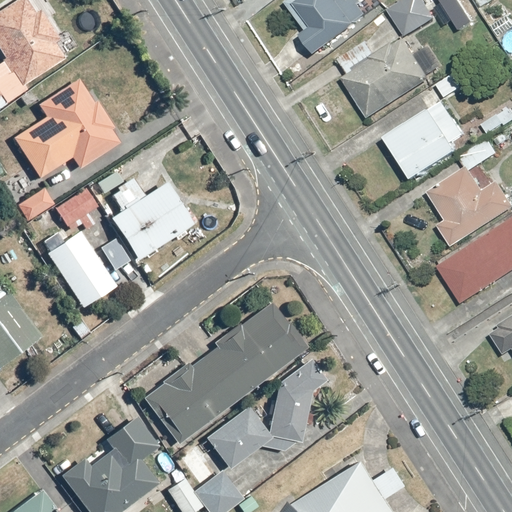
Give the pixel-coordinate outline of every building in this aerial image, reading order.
[(0,114),(19,101),(14,93),(64,57),(53,42),(58,38),(49,25),(30,0),(12,0),(0,9),(0,53),(4,59),(0,62),(0,114)] [(350,0),(288,0),(286,2),(307,31),(300,36),(315,56),(383,6),(378,0),(352,0),(351,1),(350,0)] [(441,0),(399,0),(385,10),(403,37),(432,18),(426,10),(441,0)] [(511,12),(510,9),(486,24),(494,37),(511,25),(511,12)] [(397,47),(391,37),(346,66),(352,76),(342,82),(367,120),(431,79),(428,74),(443,64),(430,44),(415,54),(406,41),(397,47)] [(463,86),(455,73),(437,84),(446,97),(463,86)] [(42,118),(12,138),(39,178),(71,157),(79,169),(121,141),(81,82),(38,111),(42,118)] [(465,134),(443,101),(385,138),(413,181),(457,153),(451,143),(465,134)] [(511,119),(511,108),(509,104),(480,122),(488,135),(511,119)] [(452,247),(511,208),(511,203),(485,160),(500,150),(491,136),(461,156),(468,167),(428,193),(446,221),(438,226),(452,247)] [(144,198),(132,180),(109,194),(120,212),(109,219),(137,262),(194,225),(167,184),(144,198)] [(52,204),(42,187),(10,207),(20,224),(52,204)] [(55,211),(71,233),(83,225),(87,230),(98,222),(91,212),(98,206),(85,189),(55,211)] [(511,272),(511,219),(438,267),(462,304),(511,272)] [(0,368),(42,338),(0,281),(0,368)] [(272,302),(146,397),(150,402),(146,405),(176,445),(306,347),(272,302)] [(511,317),(489,332),(505,356),(511,351),(511,317)] [(311,356),(281,376),(276,399),(268,398),(263,425),(248,405),(206,436),(230,469),(266,442),(265,448),(287,453),(290,440),(301,442),(318,358),(311,356)] [(157,444),(134,414),(104,437),(111,445),(84,465),(79,459),(59,474),(88,511),(118,511),(157,482),(139,459),(157,444)] [(223,511),(243,497),(221,469),(192,491),(205,507),(208,511),(223,511)] [(357,511),(335,475),(271,511),(357,511)] [(166,494),(180,511),(201,511),(200,511),(205,507),(192,491),(183,480),(166,494)] [(57,511),(40,489),(8,511),(57,511)]
